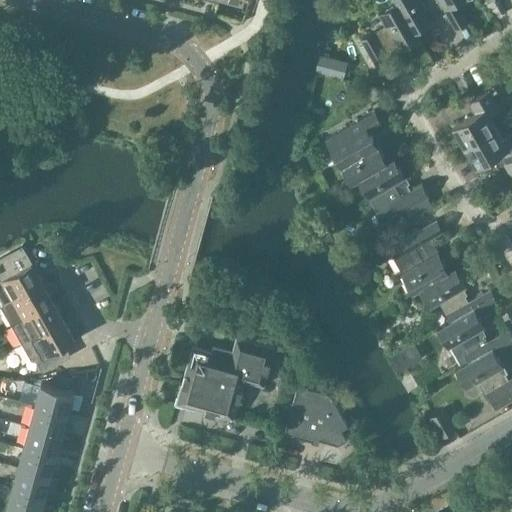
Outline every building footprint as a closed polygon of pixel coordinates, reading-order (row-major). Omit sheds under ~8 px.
[(468,21),(457,2),(452,5),(449,0),(397,0),(398,1),(415,30),(416,30),(435,19),(431,13),(444,6),(456,28),(468,21)] [(398,1),(380,11),(387,24),(362,38),(380,71),(393,64),(386,52),(399,45),(400,48),(420,37),(416,30),(415,30),(398,1)] [(328,56),(323,72),(344,77),(348,61),(328,56)] [(381,86),(360,81),(372,102),(385,94),(381,86)] [(465,145),(498,126),(491,115),(501,110),(490,90),(471,101),(477,112),(454,125),(465,145)] [(360,177),(389,161),(388,160),(378,142),(375,143),(368,130),(383,122),(376,110),(327,138),(352,182),(360,178),(360,177)] [(465,145),(477,165),(500,152),(506,162),(511,158),(511,132),(504,137),(498,126),(465,145)] [(360,177),(360,178),(371,196),(383,189),(397,214),(405,209),(427,197),(430,195),(423,183),(411,189),(404,177),(407,176),(395,156),(388,160),(389,161),(360,177)] [(427,197),(405,209),(411,219),(433,207),(427,197)] [(414,291),(421,287),(420,287),(450,270),(450,269),(440,251),(437,252),(430,240),(445,231),(438,219),(403,239),(400,234),(373,249),(380,262),(393,255),(414,291)] [(347,243),(337,249),(343,259),(353,253),(347,243)] [(0,298),(3,305),(43,282),(32,263),(20,270),(10,253),(0,259),(0,298)] [(478,312),(498,300),(491,288),(470,301),(462,288),(468,285),(457,265),(450,269),(450,270),(420,287),(421,287),(431,306),(440,301),(450,319),(451,319),(475,306),(478,312)] [(43,282),(3,305),(1,306),(12,325),(54,301),(43,282)] [(54,301),(12,325),(23,343),(64,319),(54,301)] [(493,346),(497,352),(511,343),(511,332),(510,328),(488,341),(481,328),(486,325),(478,312),(475,306),(451,319),(450,319),(438,326),(449,345),(451,345),(461,364),(469,359),(469,360),(493,346)] [(64,319),(23,343),(31,358),(36,359),(43,371),(51,367),(45,356),(75,339),(64,319)] [(231,356),(193,345),(180,394),(190,396),(187,406),(235,419),(246,380),(265,386),(275,347),(237,336),(231,356)] [(505,366),(497,352),(493,346),(469,360),(469,359),(461,364),(457,366),(468,386),(480,379),(497,408),(511,399),(511,377),(509,379),(502,367),(505,366)] [(403,350),(392,356),(396,363),(407,358),(403,350)] [(78,385),(76,372),(66,374),(68,387),(78,385)] [(42,383),(36,405),(69,414),(75,393),(42,383)] [(349,425),(330,393),(299,384),(285,433),(313,440),(313,437),(339,444),(348,439),(342,429),(349,425)] [(30,426),(64,435),(69,414),(36,405),(30,426)] [(445,408),(431,416),(443,438),(457,430),(445,408)] [(64,435),(30,426),(24,447),(58,456),(64,435)] [(19,468),(52,477),(58,456),(24,447),(19,468)] [(52,477),(19,468),(13,488),(46,498),(52,477)] [(14,511),(42,511),(46,498),(13,488),(7,510),(14,511)]
